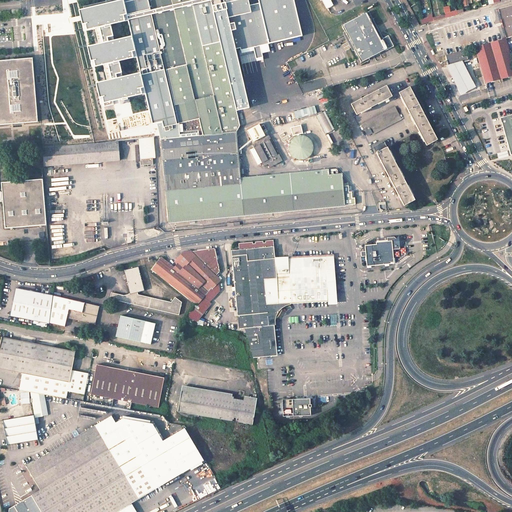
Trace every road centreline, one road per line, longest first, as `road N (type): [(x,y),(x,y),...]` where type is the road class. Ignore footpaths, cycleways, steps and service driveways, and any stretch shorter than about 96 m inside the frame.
road 1 (tertiary): [(0,265),(61,273),(205,237),(414,216)]
road 2 (motorway): [(511,383),(227,511)]
road 3 (motorway): [(490,379),(443,387),(420,380),(404,359),(401,326),(415,296),(443,275),(474,267),(511,280)]
road 4 (motorway): [(462,235),(451,260),(399,306),(378,417),(335,447)]
road 5 (secondary): [(494,175),(397,0)]
road 6 (secondary): [(387,0),(467,152),(470,179)]
road 7 (motorway): [(341,482),(511,406)]
road 8 (motorway): [(341,482),(430,461),(511,502)]
road 9 (motorway): [(490,379),(335,447)]
road 10 (motorway): [(335,447),(195,511)]
